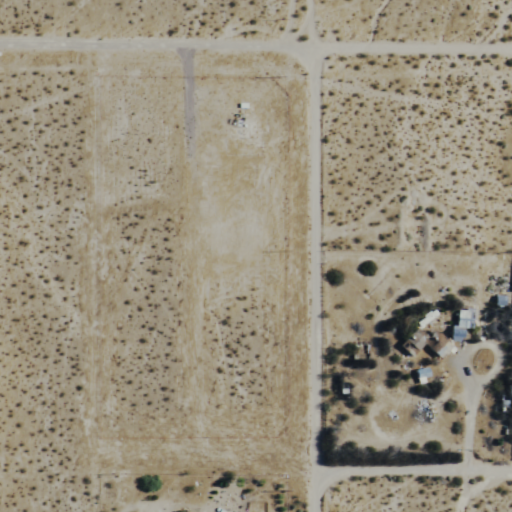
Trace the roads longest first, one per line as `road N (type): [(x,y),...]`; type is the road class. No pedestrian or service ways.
road 1 (residential): [(511,44),(0,38)]
road 2 (residential): [(305,511),(306,41)]
road 3 (residential): [(305,460),(511,461)]
